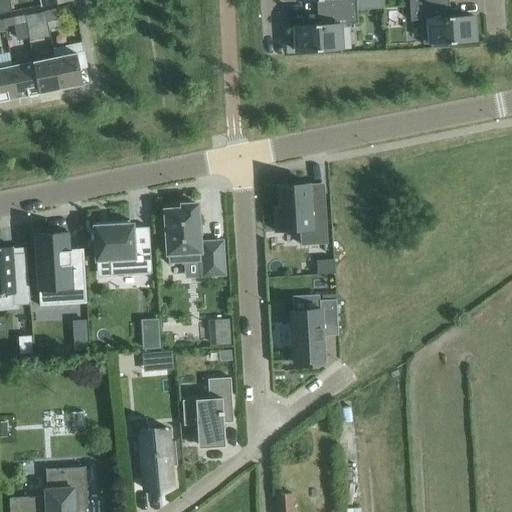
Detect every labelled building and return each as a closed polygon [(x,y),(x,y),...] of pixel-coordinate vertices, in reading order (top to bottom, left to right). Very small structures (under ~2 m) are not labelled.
[(8,0),(0,0),(0,14),(2,14),(11,12),(8,0)] [(297,0),(298,1),(316,0),(326,0),(327,12),(357,10),(356,0),(297,0)] [(440,17),(440,5),(410,7),(411,21),(422,20),(423,45),(430,44),(431,48),(447,48),(447,43),(475,42),(473,16),(440,17)] [(56,10),(46,12),(49,29),(59,27),(56,10)] [(358,24),(357,10),(327,12),(328,24),(295,26),(297,52),(323,50),(323,55),(341,54),(340,25),(358,24)] [(24,16),(25,22),(35,20),(34,14),(24,16)] [(25,22),(24,16),(14,18),(16,24),(25,22)] [(82,42),(53,48),(55,57),(54,57),(61,90),(83,85),(80,69),(87,67),(84,51),(82,42)] [(54,57),(33,62),(40,94),(61,90),(54,57)] [(33,62),(12,66),(19,98),(40,94),(33,62)] [(12,66),(0,68),(0,102),(19,98),(12,66)] [(299,185),(277,186),(278,206),(274,207),(275,230),(300,228),(301,246),(328,244),(325,187),(300,189),(299,185)] [(197,204),(182,205),(182,209),(165,210),(165,214),(161,214),(163,234),(167,234),(169,264),(184,263),(199,262),(200,276),(224,274),(222,241),(200,242),(200,240),(202,240),(200,220),(198,220),(197,204)] [(96,222),(94,222),(96,260),(110,260),(110,275),(152,273),(149,227),(133,228),(133,224),(130,224),(129,220),(108,221),(108,225),(96,226),(96,222)] [(68,232),(35,234),(40,306),(86,303),(84,258),(71,259),(70,250),(69,250),(68,232)] [(0,243),(0,242),(0,294),(13,293),(14,305),(30,304),(26,253),(12,254),(12,246),(1,247),(0,243)] [(334,260),(317,261),(318,275),(334,274),(334,260)] [(293,363),(323,361),(321,337),(339,336),(336,300),(319,301),(320,310),(290,312),(293,363)] [(229,319),(214,320),(216,345),(231,344),(229,319)] [(31,338),(18,339),(19,356),(32,355),(31,338)] [(158,338),(143,339),(144,348),(158,347),(158,338)] [(87,339),(73,340),(74,352),(88,351),(87,339)] [(173,349),(143,351),(145,369),(174,367),(173,349)] [(231,350),(219,351),(220,361),(232,360),(231,350)] [(196,401),(182,401),(183,425),(195,425),(197,424),(199,448),(227,446),(224,403),(232,402),(231,379),(208,380),(210,400),(196,401)] [(147,433),(128,435),(132,478),(144,477),(145,489),(172,487),(171,465),(176,464),(174,441),(169,442),(167,427),(146,429),(147,433)] [(85,511),(86,509),(88,509),(85,467),(45,469),(47,489),(45,490),(46,496),(9,498),(9,511),(85,511)] [(293,511),(293,495),(277,495),(277,511),(293,511)]
